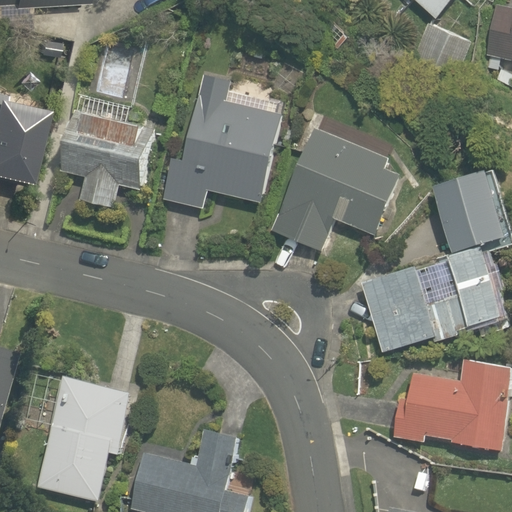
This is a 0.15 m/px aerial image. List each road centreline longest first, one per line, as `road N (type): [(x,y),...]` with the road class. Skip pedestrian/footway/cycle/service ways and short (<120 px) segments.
road 1 (residential): [(204,309),(246,283),(307,290),(318,314),(315,342),(289,383)]
road 2 (residential): [(204,309),(0,254)]
road 3 (residential): [(319,511),(289,383)]
